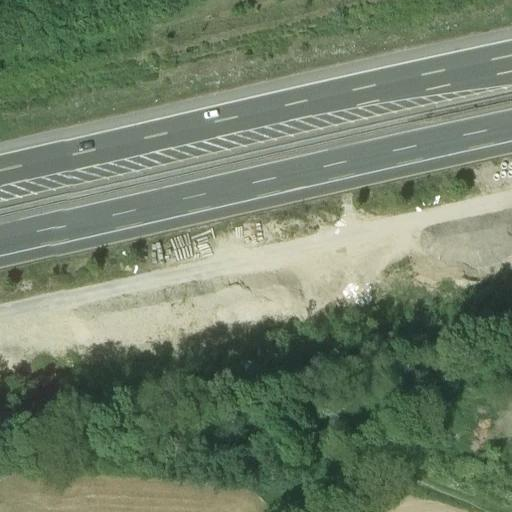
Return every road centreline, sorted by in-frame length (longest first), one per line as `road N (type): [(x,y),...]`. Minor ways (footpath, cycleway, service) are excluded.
road 1 (motorway): [(0,236),(511,118)]
road 2 (motorway): [(511,55),(0,166)]
